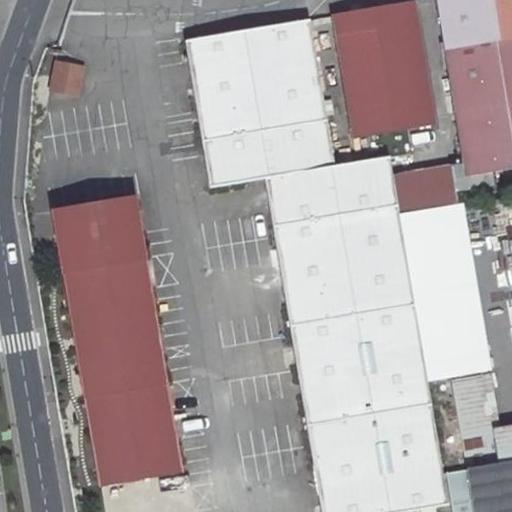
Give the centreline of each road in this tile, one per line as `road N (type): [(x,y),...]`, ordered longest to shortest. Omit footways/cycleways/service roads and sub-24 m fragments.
road 1 (unknown): [(140,9),(245,511)]
road 2 (unclassified): [(47,511),(0,233)]
road 3 (unclassified): [(0,143),(5,81),(34,0)]
